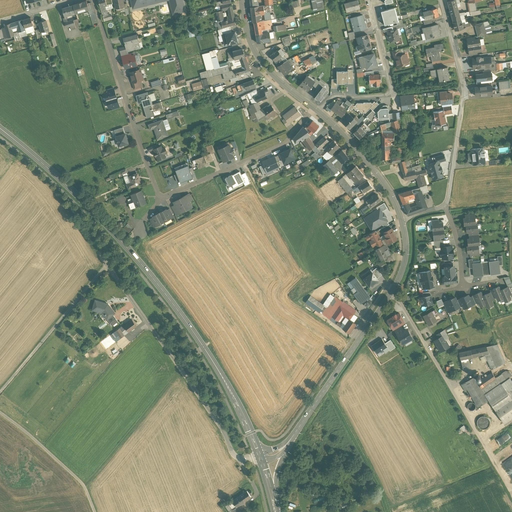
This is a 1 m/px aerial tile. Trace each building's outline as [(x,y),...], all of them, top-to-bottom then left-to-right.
[(105,0),(97,0),(104,20),(111,18),(110,15),(108,16),(106,10),(105,6),(107,5),(109,5),(107,0),(105,0)] [(122,0),(113,0),(116,9),(124,7),(122,0)] [(182,0),(130,0),(133,9),(169,0),(173,15),(186,12),(182,0)] [(312,0),(311,0),(313,11),(324,9),(322,0),(312,0)] [(357,0),(344,4),(347,12),(360,9),(357,0)] [(87,1),(79,3),(82,12),(89,10),(88,4),(87,1)] [(79,3),(73,5),(76,13),(82,12),(79,3)] [(251,7),(250,7),(251,16),(252,16),(258,15),(264,14),(265,14),(264,9),(263,6),(262,6),(258,7),(258,6),(251,7)] [(69,7),(62,9),(63,12),(62,13),(62,15),(64,14),(64,16),(65,16),(65,18),(68,17),(67,16),(72,14),(69,7)] [(457,7),(449,9),(451,15),(459,13),(457,7)] [(395,8),(381,12),(385,25),(395,23),(395,21),(394,17),(397,16),(395,8)] [(437,8),(429,11),(431,18),(439,16),(437,8)] [(429,11),(423,12),(424,16),(425,20),(431,18),(429,11)] [(459,13),(451,15),(453,22),(461,20),(459,13)] [(362,15),(350,18),(354,32),(366,29),(362,15)] [(31,17),(23,20),(25,28),(33,25),(32,21),(31,17)] [(228,20),(225,21),(226,27),(236,25),(235,19),(231,20),(230,18),(228,19),(228,20)] [(23,20),(15,22),(18,31),(18,32),(25,30),(25,28),(23,20)] [(46,20),(39,22),(42,32),(46,31),(49,30),(46,20)] [(265,20),(260,21),(261,30),(265,29),(270,28),(270,26),(271,25),(270,20),(265,20)] [(259,21),(254,22),(255,31),(256,35),(262,34),(261,30),(260,21),(259,21)] [(483,23),(474,25),(477,37),(478,37),(486,35),(483,23)] [(11,24),(4,25),(5,28),(7,34),(13,32),(11,24)] [(33,25),(25,28),(25,30),(26,33),(35,31),(35,30),(35,31),(33,25)] [(437,25),(424,28),(427,39),(440,36),(439,30),(438,30),(437,25)] [(226,34),(232,33),(230,27),(218,30),(219,36),(222,35),(226,34)] [(193,28),(187,29),(190,38),(196,36),(193,28)] [(393,30),(387,31),(390,43),(400,40),(397,29),(393,30)] [(228,45),(238,42),(235,32),(232,33),(226,34),(227,40),(228,45)] [(269,33),(263,34),(263,33),(262,34),(256,35),(255,35),(257,43),(264,41),(264,43),(270,41),(269,33)] [(137,35),(123,39),(125,44),(127,50),(127,51),(128,51),(140,47),(137,35)] [(367,35),(357,38),(360,51),(371,48),(367,35)] [(434,47),(426,49),(427,57),(431,56),(432,62),(441,60),(439,51),(443,51),(444,51),(442,44),(434,45),(434,47)] [(242,49),(233,51),(235,60),(240,58),(245,57),(242,49)] [(400,49),(392,51),(394,57),(402,55),(400,49)] [(278,51),(278,50),(270,56),(275,62),(280,58),(282,56),(278,51)] [(216,51),(210,52),(211,53),(215,69),(216,68),(220,67),(216,51)] [(211,53),(203,55),(207,71),(209,70),(215,69),(211,53)] [(373,54),(363,57),(366,67),(367,70),(378,67),(376,59),(374,59),(373,54)] [(131,56),(124,58),(124,59),(126,68),(137,65),(134,55),(131,56)] [(402,55),(394,57),(394,58),(395,58),(398,67),(404,65),(404,64),(407,63),(408,62),(407,59),(406,59),(405,55),(402,55)] [(245,57),(240,58),(243,67),(241,68),(235,70),(234,70),(235,72),(236,75),(250,71),(245,57)] [(480,57),(477,58),(477,59),(472,59),(473,69),(489,67),(488,58),(480,58),(480,57)] [(235,60),(231,61),(235,70),(241,68),(243,67),(240,58),(235,60)] [(292,68),(286,61),(283,63),(290,71),(293,70),(292,68)] [(283,63),(278,66),(285,75),(290,71),(283,63)] [(227,65),(220,67),(216,68),(215,69),(209,70),(200,73),(201,78),(211,76),(223,73),(229,71),(227,65)] [(447,67),(437,69),(437,70),(438,75),(440,75),(441,81),(444,80),(444,81),(450,80),(447,67)] [(136,71),(129,73),(132,82),(131,82),(132,83),(140,80),(142,80),(140,76),(141,74),(141,72),(139,71),(136,72),(136,71)] [(250,71),(236,75),(237,77),(238,80),(249,76),(249,77),(250,76),(249,76),(251,75),(250,71)] [(348,71),(336,72),(337,79),(337,84),(345,84),(345,83),(348,83),(348,71)] [(374,75),(369,76),(369,83),(374,83),(374,87),(379,86),(379,82),(381,82),(381,80),(381,77),(380,75),(374,75)] [(304,81),(303,80),(299,86),(307,91),(312,85),(314,82),(313,81),(307,77),(304,81)] [(253,79),(244,83),(244,84),(247,90),(255,87),(253,79)] [(140,80),(132,83),(134,89),(142,87),(140,80)] [(319,81),(315,87),(317,89),(315,91),(317,93),(321,86),(322,87),(325,84),(320,80),(319,81)] [(507,81),(498,82),(499,89),(507,88),(507,81)] [(203,88),(200,82),(192,84),(194,91),(203,88)] [(244,84),(237,86),(239,93),(247,90),(244,84)] [(322,87),(321,86),(317,93),(313,96),(321,102),(328,92),(322,87)] [(491,86),(475,87),(476,96),(492,94),(491,86)] [(108,93),(104,94),(106,101),(116,98),(114,91),(108,93)] [(147,92),(136,96),(138,102),(144,100),(144,102),(142,103),(143,107),(146,107),(153,105),(153,104),(150,97),(149,98),(147,92)] [(258,95),(255,96),(255,97),(257,102),(266,99),(264,93),(259,94),(258,95)] [(447,95),(441,95),(441,96),(442,104),(452,103),(451,94),(447,94),(447,95)] [(116,98),(106,101),(109,108),(112,107),(118,105),(119,105),(116,98)] [(401,99),(401,102),(402,102),(402,105),(401,105),(402,109),(413,108),(412,105),(414,104),(413,98),(401,99)] [(351,104),(347,100),(343,105),(348,109),(348,108),(351,104)] [(153,105),(146,107),(147,111),(145,111),(147,118),(154,116),(153,111),(163,108),(161,102),(153,104),(153,105)] [(257,103),(250,106),(252,109),(254,113),(260,110),(257,103)] [(338,105),(335,103),(331,109),(336,113),(340,106),(338,105)] [(361,113),(364,113),(363,103),(357,103),(355,105),(354,106),(357,109),(361,113)] [(371,103),(363,103),(364,113),(365,113),(370,109),(374,105),(372,104),(371,103)] [(378,120),(389,119),(388,114),(388,105),(383,106),(376,114),(374,116),(378,120)] [(268,108),(267,106),(263,109),(269,117),(276,113),(271,106),(268,108)] [(341,107),(340,106),(336,113),(341,117),(342,116),(346,111),(341,107)] [(451,106),(443,107),(443,111),(444,114),(452,113),(451,106)] [(295,107),(283,116),(285,119),(289,124),(301,114),(295,107)] [(260,110),(254,113),(257,118),(259,121),(264,118),(265,120),(269,117),(263,109),(260,110)] [(178,111),(166,115),(167,119),(179,115),(178,111)] [(372,111),(366,117),(370,121),(374,116),(376,114),(372,111)] [(443,111),(433,112),(436,126),(440,125),(440,126),(441,126),(441,125),(446,124),(444,114),(443,111)] [(399,113),(392,114),(393,121),(400,119),(399,113)] [(353,118),(350,115),(345,119),(343,121),(342,121),(342,122),(343,121),(349,128),(349,129),(350,129),(350,128),(356,123),(356,122),(353,118)] [(356,122),(356,123),(358,125),(364,119),(362,117),(359,120),(356,122)] [(162,120),(149,125),(150,129),(154,128),(157,137),(162,135),(162,137),(168,135),(162,120)] [(319,126),(312,121),(307,127),(314,133),(319,126)] [(397,121),(391,122),(392,125),(393,133),(399,131),(397,121)] [(307,127),(306,126),(304,128),(308,131),(307,132),(310,136),(314,133),(307,127)] [(303,141),(308,137),(310,136),(307,132),(308,131),(304,128),(303,127),(294,139),(295,143),(301,139),(303,141)] [(360,127),(359,127),(353,133),(359,139),(365,133),(363,131),(360,127)] [(123,128),(114,130),(116,136),(125,134),(123,128)] [(116,136),(116,137),(119,146),(128,143),(125,134),(116,136)] [(394,134),(382,134),(382,145),(390,145),(390,142),(393,142),(394,134)] [(308,137),(303,141),(309,150),(312,149),(315,146),(308,137)] [(324,137),(315,145),(320,150),(322,148),(323,149),(325,148),(323,146),(328,142),(324,137)] [(333,141),(325,148),(331,154),(337,148),(339,147),(333,141)] [(212,145),(206,147),(209,154),(211,153),(211,154),(215,153),(212,145)] [(229,145),(218,150),(223,162),(233,157),(231,153),(234,152),(232,149),(231,150),(229,145)] [(320,150),(315,145),(315,146),(312,149),(316,152),(317,154),(320,150)] [(390,145),(382,145),(382,160),(391,159),(390,148),(390,145)] [(162,149),(161,146),(156,148),(154,149),(154,150),(155,153),(154,153),(156,156),(158,160),(165,157),(164,154),(167,153),(165,148),(162,149)] [(337,148),(331,154),(333,156),(340,151),(337,148)] [(483,148),(471,149),(472,153),(472,161),(473,164),(484,163),(485,163),(485,162),(484,150),(483,148)] [(284,163),(294,159),(290,149),(280,154),(280,155),(282,159),(284,163)] [(323,153),(320,150),(317,154),(316,152),(312,155),(316,159),(323,153)] [(348,158),(342,150),(335,156),(342,163),(348,158)] [(327,161),(333,156),(331,154),(328,151),(323,156),(327,161)] [(209,154),(204,156),(195,160),(197,164),(196,165),(197,165),(198,169),(205,166),(205,165),(209,164),(209,162),(214,160),(211,154),(211,153),(209,154)] [(405,154),(399,155),(399,156),(395,157),(395,163),(400,162),(404,161),(406,161),(405,157),(405,154)] [(270,159),(262,162),(265,170),(266,173),(267,173),(279,167),(277,162),(275,157),(274,157),(270,159)] [(420,158),(414,160),(414,163),(416,171),(422,169),(420,158)] [(334,167),(329,161),(324,165),(329,172),(334,167)] [(437,162),(428,164),(433,179),(443,177),(439,162),(438,161),(437,162)] [(180,181),(180,183),(193,178),(192,175),(190,169),(188,165),(175,170),(177,174),(180,181)] [(363,176),(355,166),(347,173),(355,182),(363,176)] [(338,171),(334,167),(329,172),(333,176),(338,171)] [(425,170),(415,173),(417,178),(416,178),(419,187),(420,187),(426,185),(423,175),(426,174),(425,170)] [(406,173),(403,174),(405,180),(416,178),(417,178),(415,173),(415,171),(406,173)] [(240,172),(232,176),(232,177),(231,178),(235,184),(232,185),(234,188),(243,183),(245,182),(241,175),(240,172)] [(138,173),(128,177),(131,183),(132,187),(142,184),(138,173)] [(249,180),(245,173),(241,175),(245,182),(243,183),(245,186),(250,183),(248,180),(249,180)] [(174,175),(164,178),(168,190),(178,187),(174,175)] [(230,176),(225,178),(229,187),(232,185),(235,184),(231,178),(230,176)] [(343,177),(338,181),(347,193),(349,193),(353,190),(343,177)] [(367,181),(362,184),(366,191),(372,187),(367,181)] [(362,184),(353,190),(357,197),(366,191),(362,184)] [(426,185),(420,187),(420,188),(422,194),(428,192),(426,185)] [(420,188),(412,190),(414,197),(418,206),(425,203),(422,194),(420,188)] [(353,190),(349,193),(353,199),(357,197),(353,190)] [(412,190),(398,194),(403,204),(407,203),(408,203),(406,199),(414,197),(412,190)] [(141,191),(131,195),(134,202),(136,207),(146,203),(141,191)] [(376,194),(368,200),(370,203),(372,206),(373,207),(381,201),(380,199),(381,199),(378,195),(377,196),(376,194)] [(182,199),(174,203),(175,205),(172,207),(176,215),(185,210),(185,211),(192,207),(189,201),(186,197),(186,196),(181,198),(182,199)] [(384,203),(376,208),(378,210),(379,213),(381,211),(387,208),(384,203)] [(418,206),(410,209),(407,203),(403,204),(408,216),(425,210),(427,207),(425,203),(418,206)] [(166,210),(159,213),(164,222),(171,218),(167,211),(166,210)] [(379,213),(378,210),(364,218),(371,230),(382,224),(387,221),(385,218),(386,217),(383,213),(382,213),(381,211),(379,213)] [(164,222),(159,213),(153,217),(154,219),(157,225),(164,222)] [(466,219),(464,219),(464,226),(466,226),(475,224),(475,218),(466,219)] [(439,223),(432,224),(432,225),(431,226),(431,229),(432,229),(433,231),(444,230),(443,222),(439,223)] [(133,228),(128,223),(123,228),(129,233),(133,228)] [(475,224),(466,226),(467,233),(469,232),(478,231),(477,224),(475,224)] [(391,229),(384,233),(387,238),(384,240),(386,244),(396,239),(391,229)] [(444,230),(433,231),(433,233),(432,233),(432,237),(433,237),(434,238),(440,238),(444,237),(444,230)] [(376,231),(370,234),(375,244),(381,241),(376,232),(376,231)] [(470,239),(467,239),(468,246),(478,245),(479,245),(479,238),(470,239)] [(377,249),(376,249),(377,250),(378,249),(381,255),(379,255),(382,259),(390,255),(387,249),(386,249),(384,246),(385,245),(383,245),(377,249)] [(478,245),(468,246),(467,246),(468,253),(470,253),(479,252),(478,245)] [(443,247),(441,247),(441,248),(442,251),(440,251),(441,255),(442,255),(443,259),(453,258),(452,254),(453,254),(453,250),(452,250),(451,246),(443,247)] [(498,261),(490,262),(491,275),(500,274),(499,265),(498,261)] [(490,262),(481,263),(482,276),(491,275),(490,262)] [(481,263),(472,264),(473,268),(474,277),(482,276),(481,263)] [(382,275),(377,268),(372,271),(377,278),(382,275)] [(361,276),(369,287),(379,280),(377,278),(372,271),(370,269),(361,276)] [(453,269),(445,270),(445,276),(443,279),(443,284),(445,283),(446,284),(447,284),(448,283),(457,282),(456,276),(454,276),(454,274),(455,274),(454,269),(453,269)] [(431,271),(419,273),(420,278),(421,284),(422,289),(434,287),(433,281),(432,276),(431,271)] [(361,304),(370,297),(355,278),(350,282),(354,287),(357,292),(353,294),(361,304)] [(499,287),(493,289),(493,290),(496,297),(498,301),(503,298),(500,290),(499,287)] [(500,290),(503,298),(505,302),(511,299),(509,295),(506,288),(500,290)] [(487,307),(481,292),(475,295),(478,302),(480,306),(485,304),(487,307)] [(488,294),(482,296),(481,292),(487,307),(493,305),(491,301),(488,294)] [(469,298),(468,295),(459,299),(460,299),(462,306),(464,308),(472,305),(469,298)] [(305,302),(322,314),(326,308),(309,296),(305,302)] [(326,308),(322,314),(330,319),(332,317),(331,316),(340,305),(342,302),(335,296),(326,308)] [(423,297),(420,298),(421,306),(432,303),(431,296),(430,296),(423,297)] [(455,298),(447,301),(451,311),(459,307),(456,301),(455,298)] [(439,308),(444,305),(443,303),(441,299),(436,301),(439,308)] [(108,304),(96,300),(93,309),(103,312),(108,318),(108,319),(113,315),(115,313),(108,304)] [(355,311),(342,302),(340,305),(353,314),(355,311)] [(340,305),(331,316),(332,317),(330,319),(336,324),(338,321),(340,322),(344,317),(348,321),(349,319),(350,319),(353,314),(340,305)] [(437,322),(431,312),(423,316),(429,326),(437,322)] [(396,315),(395,315),(393,315),(393,317),(389,319),(393,326),(399,323),(403,321),(399,313),(396,315)] [(113,315),(108,319),(108,318),(106,319),(110,323),(116,319),(113,315)] [(350,319),(349,319),(348,321),(344,327),(343,328),(343,329),(349,333),(356,324),(350,319)] [(137,326),(132,320),(124,325),(124,326),(126,328),(129,332),(137,326)] [(401,326),(394,330),(397,335),(404,331),(401,326)] [(122,327),(115,331),(116,332),(120,338),(124,335),(121,331),(124,330),(122,327)] [(406,329),(404,331),(397,335),(401,340),(402,340),(404,343),(412,338),(409,333),(408,333),(406,329)] [(116,332),(111,335),(116,342),(120,338),(116,332)] [(439,338),(434,341),(441,352),(449,347),(443,336),(442,336),(439,338)] [(385,353),(389,350),(387,347),(385,343),(382,339),(371,346),(376,354),(383,350),(385,353)] [(390,340),(385,343),(387,347),(389,350),(390,351),(395,347),(390,340)] [(492,346),(501,366),(506,364),(497,345),(492,346)] [(492,346),(479,349),(480,355),(485,355),(492,370),(501,366),(492,346)] [(461,359),(467,358),(480,355),(479,349),(460,353),(461,359)] [(467,358),(461,359),(463,371),(470,369),(467,358)] [(481,389),(484,395),(501,384),(509,378),(511,376),(511,375),(508,370),(495,378),(481,389)] [(477,383),(481,389),(495,378),(492,373),(477,383)] [(477,383),(474,378),(461,385),(465,391),(467,390),(478,408),(488,402),(484,395),(481,389),(477,383)] [(509,378),(501,384),(511,400),(511,382),(509,378)] [(488,402),(504,423),(511,417),(511,400),(501,384),(484,395),(488,402)] [(247,491),(232,501),(236,507),(237,507),(251,497),(247,491)] [(232,501),(231,503),(230,502),(230,503),(228,504),(233,510),(236,507),(232,501)]
